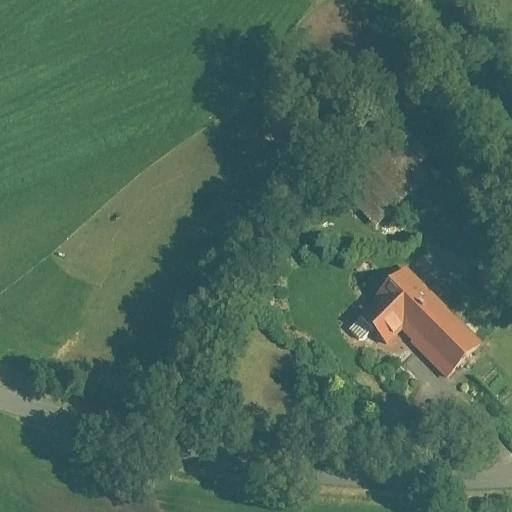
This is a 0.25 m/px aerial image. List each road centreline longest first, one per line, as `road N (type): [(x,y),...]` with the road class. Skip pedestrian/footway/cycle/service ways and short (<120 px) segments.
road 1 (residential): [(0,402),(133,445),(281,473),(511,478)]
road 2 (residential): [(412,0),(511,172)]
